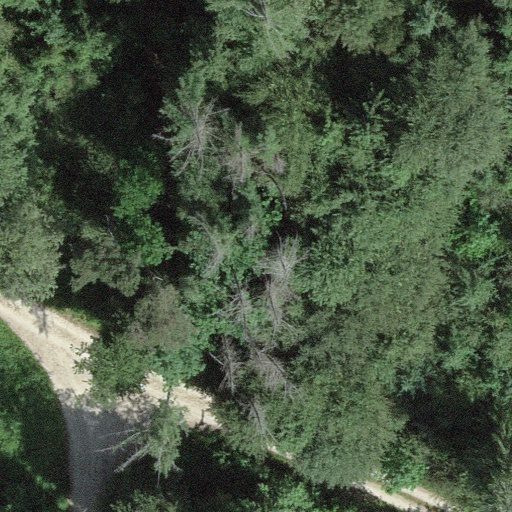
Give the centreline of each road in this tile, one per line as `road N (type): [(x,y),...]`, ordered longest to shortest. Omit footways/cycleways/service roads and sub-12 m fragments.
road 1 (track): [(0,296),(110,363),(438,511)]
road 2 (track): [(110,363),(87,511)]
